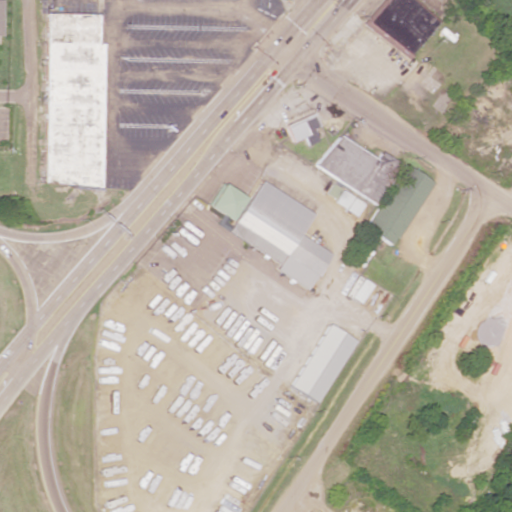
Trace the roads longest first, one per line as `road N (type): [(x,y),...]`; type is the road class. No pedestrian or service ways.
road 1 (secondary): [(0,405),(274,77),(279,51)]
road 2 (secondary): [(279,51),(0,363)]
road 3 (tertiary): [(489,196),(281,511)]
road 4 (tertiary): [(279,51),(489,196)]
road 5 (residential): [(31,0),(31,216)]
road 6 (motorway): [(59,511),(42,421),(55,361),(80,307)]
road 7 (motorway): [(144,197),(88,230),(31,238),(0,231)]
road 8 (motorway): [(17,383),(28,354),(29,293),(0,246)]
